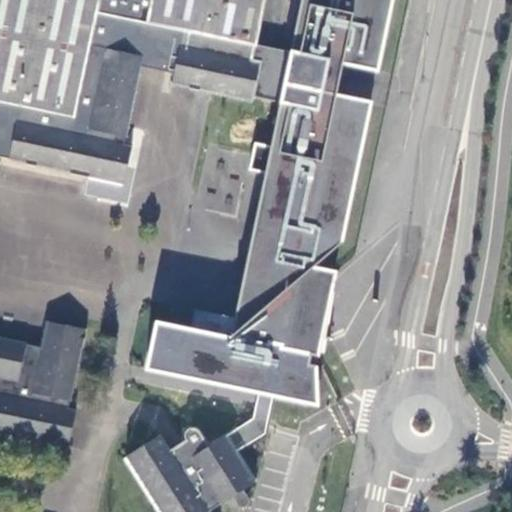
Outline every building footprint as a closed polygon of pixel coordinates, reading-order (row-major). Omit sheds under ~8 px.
[(0,0),(0,432),(68,447),(77,410),(67,407),(56,405),(57,399),(69,402),(85,330),(49,323),(42,348),(40,355),(25,352),(27,344),(0,338),(0,156),(125,183),(134,147),(123,145),(115,144),(116,136),(125,137),(140,66),(142,55),(177,63),(175,74),(173,84),(282,106),(235,341),(157,324),(146,372),(318,407),(318,367),(310,365),(312,356),(319,358),(337,273),(313,268),(342,242),(372,104),(394,0),(302,0),(288,68),(253,60),(265,0),(0,0)] [(140,66),(175,74),(177,63),(142,55),(140,66)] [(123,145),(125,137),(116,136),(115,144),(123,145)] [(42,348),(27,344),(25,352),(40,355),(42,348)] [(67,407),(69,402),(57,399),(56,405),(67,407)] [(128,457),(163,511),(209,511),(233,497),(240,509),(244,509),(248,506),(250,503),(250,499),(244,490),(254,483),(235,453),(247,445),(237,429),(209,447),(200,431),(192,429),(187,432),(185,437),(188,441),(171,452),(161,436),(128,457)]
